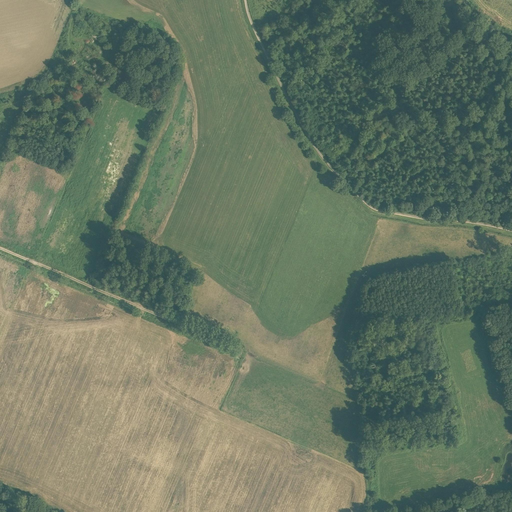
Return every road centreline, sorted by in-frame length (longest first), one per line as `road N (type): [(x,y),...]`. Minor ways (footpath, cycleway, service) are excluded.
road 1 (unclassified): [(511,230),(377,210),(356,194),(313,145),(245,0)]
road 2 (track): [(240,349),(0,248)]
